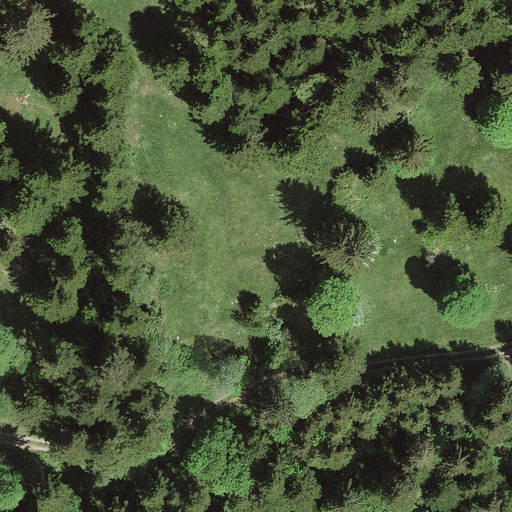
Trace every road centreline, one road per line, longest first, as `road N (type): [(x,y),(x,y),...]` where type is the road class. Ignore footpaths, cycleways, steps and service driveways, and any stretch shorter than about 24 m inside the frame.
road 1 (trunk): [(51,0),(134,199),(231,511)]
road 2 (track): [(0,434),(140,454),(256,382),(511,342)]
